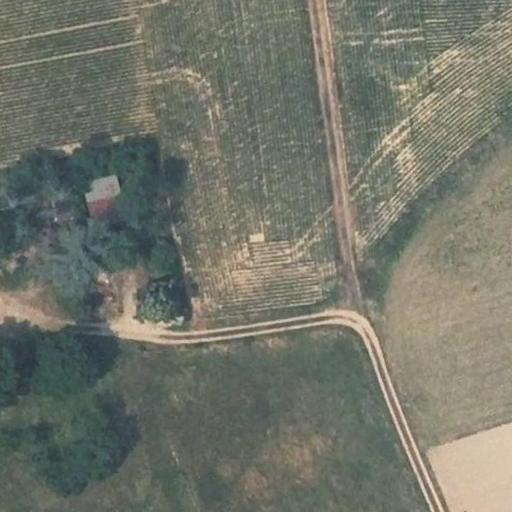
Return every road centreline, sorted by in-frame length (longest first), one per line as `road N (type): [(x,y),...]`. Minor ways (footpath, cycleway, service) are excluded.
road 1 (track): [(437,511),(337,305),(300,0)]
road 2 (track): [(337,305),(207,337),(114,339),(27,312)]
